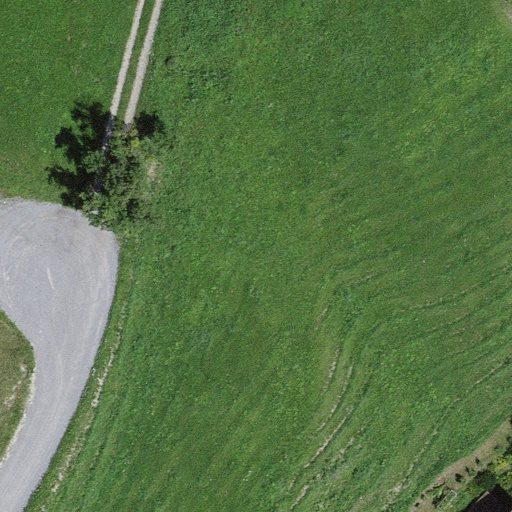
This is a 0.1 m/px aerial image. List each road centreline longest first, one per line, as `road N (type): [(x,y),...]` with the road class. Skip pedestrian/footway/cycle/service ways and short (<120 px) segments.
road 1 (track): [(93,261),(156,0)]
road 2 (residential): [(0,507),(68,361),(93,261)]
